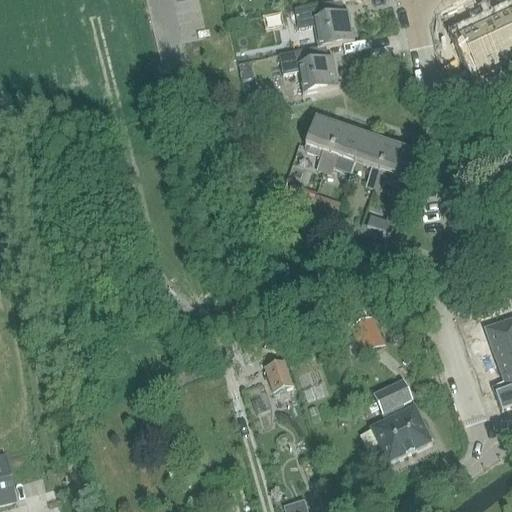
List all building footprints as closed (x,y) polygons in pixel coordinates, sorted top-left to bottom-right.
[(335,6),(335,5),(294,12),(297,33),(315,30),(319,50),(319,52),(325,50),(353,45),(348,15),(343,16),(341,5),(335,6)] [(511,84),(511,20),(468,40),(491,94),(511,84)] [(319,52),(319,50),(278,58),(282,79),(299,75),(304,97),(338,90),(332,61),(327,62),(325,50),(319,52)] [(317,173),(324,175),(340,129),(315,120),(304,150),(305,150),(306,155),(314,158),(318,157),(322,158),(317,173)] [(349,132),(340,129),(324,175),(331,178),(337,161),(354,167),(364,137),(366,134),(350,128),(349,132)] [(389,146),(364,137),(354,167),(371,173),(365,190),(373,192),(389,146)] [(414,154),(389,146),(373,192),(381,195),(386,178),(404,184),(414,154)] [(275,197),(297,208),(303,194),(281,184),(275,197)] [(299,209),(316,213),(320,200),(303,196),(299,209)] [(330,200),(325,214),(334,218),(340,205),(330,200)] [(364,313),(350,320),(355,329),(350,332),(362,358),(383,348),(371,322),(369,323),(364,313)] [(511,322),(473,336),(490,385),(501,415),(511,411),(511,322)] [(128,370),(133,385),(135,385),(162,377),(160,361),(166,360),(160,342),(131,351),(136,368),(128,370)] [(271,400),(291,395),(283,368),(264,373),(271,400)] [(432,446),(414,410),(395,419),(392,413),(411,404),(402,385),(373,399),(382,417),(386,416),(388,420),(384,422),(385,424),(370,432),(371,434),(359,440),(366,455),(378,449),(387,468),(432,446)] [(0,509),(16,506),(5,459),(0,460),(0,509)] [(283,510),(283,511),(306,511),(304,503),(283,510)]
